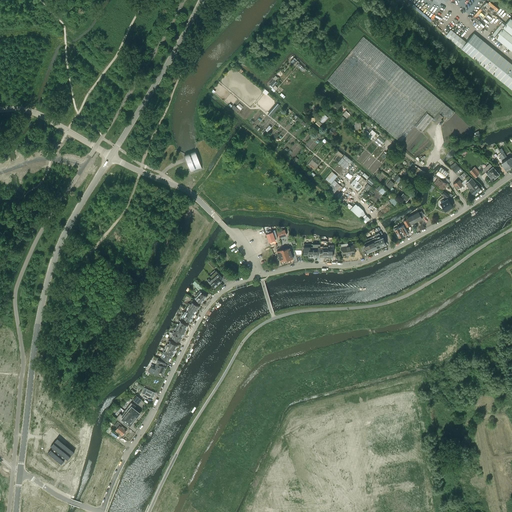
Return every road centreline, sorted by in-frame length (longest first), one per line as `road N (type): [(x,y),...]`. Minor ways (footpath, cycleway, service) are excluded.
road 1 (tertiary): [(19,473),(48,277),(110,156)]
road 2 (residential): [(103,511),(209,303),(259,274)]
road 3 (residential): [(259,274),(380,255),(511,174)]
road 4 (unclassified): [(511,229),(390,301),(274,318)]
road 5 (unclassified): [(149,511),(229,361),(245,337),(274,318)]
road 6 (unknown): [(241,0),(211,16),(139,170)]
road 7 (motorway): [(144,511),(0,389)]
road 8 (tertiary): [(110,156),(202,0)]
road 9 (motorway): [(0,413),(116,511)]
road 10 (residential): [(228,230),(191,194),(110,156)]
